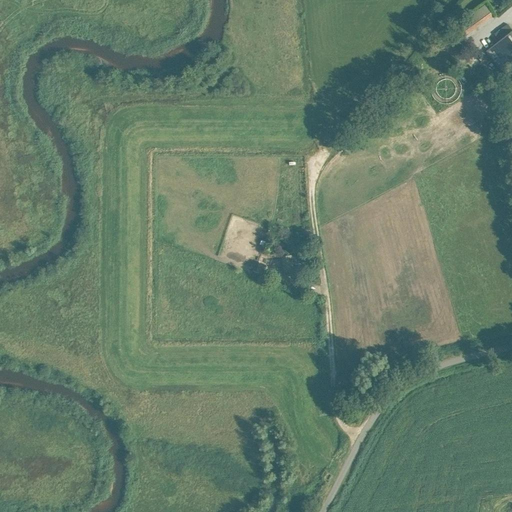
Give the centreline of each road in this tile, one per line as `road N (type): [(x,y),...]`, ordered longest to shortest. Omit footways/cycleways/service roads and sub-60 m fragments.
road 1 (track): [(360,436),(348,430),(333,399),(311,207),(324,156)]
road 2 (unclassified): [(322,511),(386,397),(446,362),(511,347)]
